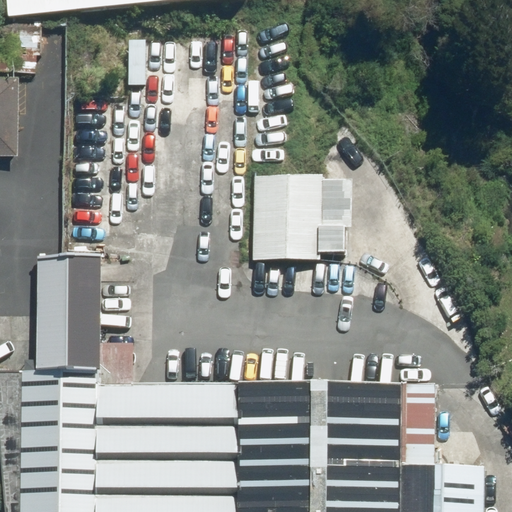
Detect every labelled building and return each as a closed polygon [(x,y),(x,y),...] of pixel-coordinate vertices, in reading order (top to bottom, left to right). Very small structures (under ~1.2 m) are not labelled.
[(0,0),(0,3),(6,3),(8,22),(242,2),(241,0),(0,0)] [(39,37),(8,36),(6,77),(36,78),(39,37)] [(147,42),(128,41),(126,88),(145,89),(147,42)] [(20,84),(0,83),(0,165),(19,166),(20,84)] [(91,130),(68,129),(66,189),(89,190),(91,130)] [(320,181),(252,180),(251,265),(318,265),(318,258),(341,258),(341,234),(348,234),(348,185),(320,185),(320,181)] [(98,263),(33,262),(33,375),(97,375),(98,263)] [(94,511),(97,390),(97,375),(22,375),(19,511),(94,511)] [(94,511),(233,511),(235,388),(97,390),(94,511)] [(235,388),(233,511),(395,511),(396,472),(397,388),(235,388)] [(397,388),(396,472),(395,511),(480,511),(481,473),(434,472),(434,388),(397,388)]
